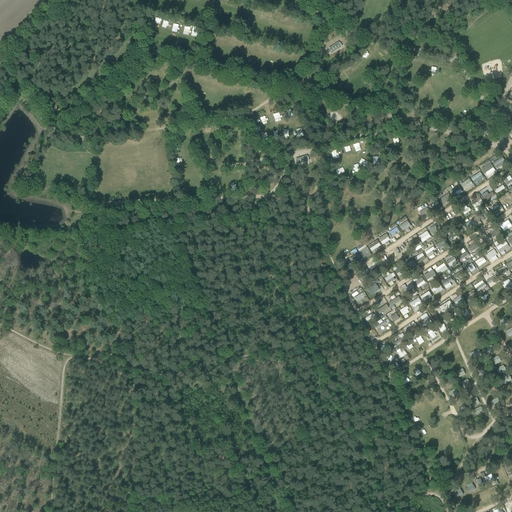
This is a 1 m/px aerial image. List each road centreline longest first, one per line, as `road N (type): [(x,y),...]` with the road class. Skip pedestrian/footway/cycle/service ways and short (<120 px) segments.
road 1 (track): [(392,511),(307,334),(285,351),(163,375),(66,355)]
road 2 (track): [(226,361),(285,511)]
road 3 (track): [(66,355),(49,511)]
road 4 (track): [(223,360),(172,222)]
